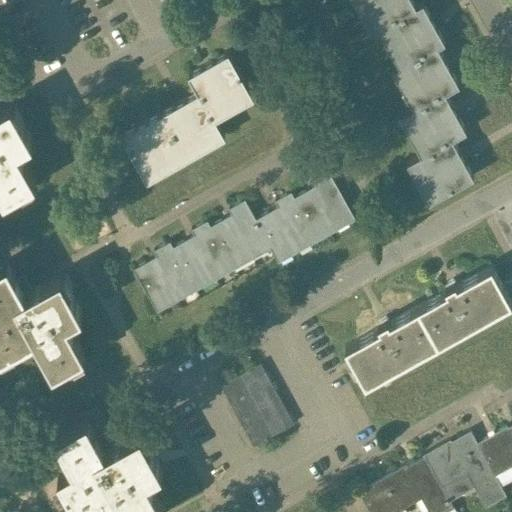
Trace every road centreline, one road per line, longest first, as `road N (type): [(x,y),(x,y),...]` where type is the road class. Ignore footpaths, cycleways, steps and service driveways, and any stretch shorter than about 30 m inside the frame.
road 1 (residential): [(483,203),(152,382)]
road 2 (residential): [(245,0),(53,103)]
